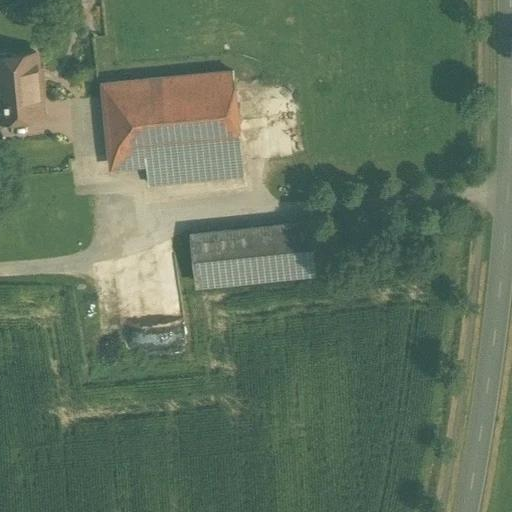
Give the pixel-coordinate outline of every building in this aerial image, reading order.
[(0,114),(0,120),(41,116),(36,52),(14,54),(12,51),(0,52),(0,114)] [(233,71),(103,84),(110,155),(146,152),(148,182),(243,173),(233,71)] [(45,190),(0,194),(0,242),(124,231),(120,182),(78,186),(74,153),(42,156),(45,190)] [(312,220),(192,233),(197,283),(317,271),(312,220)] [(127,293),(128,331),(166,330),(186,330),(185,291),(127,293)]
